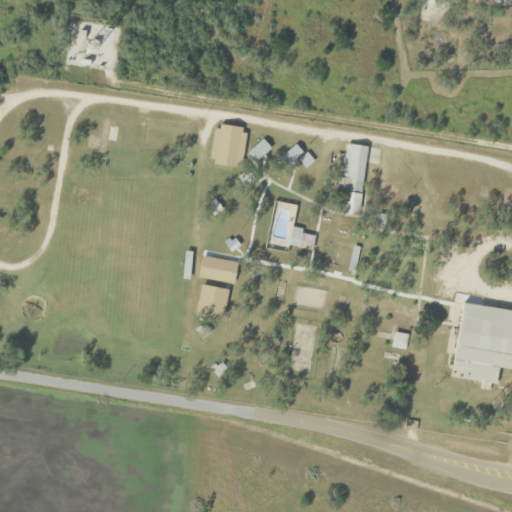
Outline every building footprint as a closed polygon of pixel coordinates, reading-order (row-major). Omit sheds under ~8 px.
[(104,154),(107,141),(114,143),(117,130),(109,128),(110,121),(102,119),(97,140),(87,138),(84,149),(104,154)] [(240,128),(217,126),(213,166),(235,169),(240,128)] [(248,154),(257,162),(269,149),(260,140),(248,154)] [(280,159),(287,167),(301,153),(294,145),(280,159)] [(365,148),(343,145),(338,195),(343,196),(341,211),(358,213),(365,148)] [(262,250),(285,254),(286,247),(312,251),(315,235),(290,230),(294,206),(271,201),(262,250)] [(234,263),(204,258),(200,280),(230,285),(234,263)] [(458,293),(511,300),(511,366),(496,364),(493,387),(445,380),(458,293)] [(405,336),(393,334),(391,348),(403,350),(405,336)]
